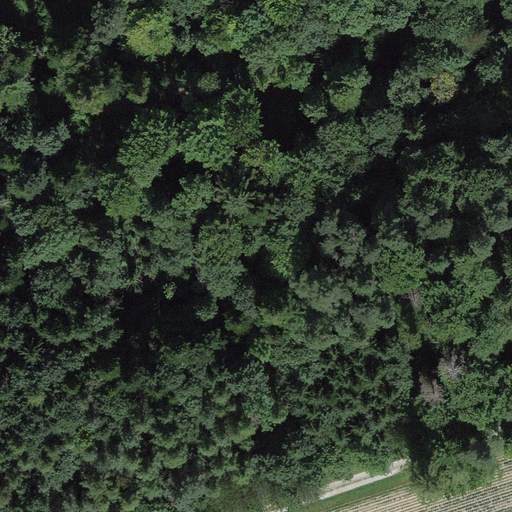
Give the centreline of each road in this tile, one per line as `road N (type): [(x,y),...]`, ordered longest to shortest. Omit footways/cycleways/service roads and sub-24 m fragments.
road 1 (track): [(511,3),(267,86),(0,107)]
road 2 (track): [(263,511),(511,430)]
